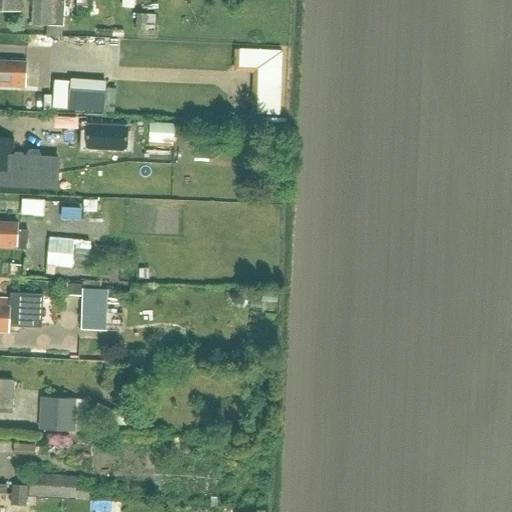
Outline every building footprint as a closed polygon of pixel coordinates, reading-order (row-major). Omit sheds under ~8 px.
[(0,0),(0,9),(20,10),(20,0),(0,0)] [(64,26),(65,0),(32,0),(31,25),(64,26)] [(146,14),(137,14),(136,30),(145,30),(146,14)] [(241,51),(240,71),(258,71),(257,115),(281,115),(282,52),(241,51)] [(0,86),(25,87),(27,63),(0,61),(0,86)] [(68,111),(104,113),(106,82),(70,80),(68,111)] [(173,142),(174,121),(149,121),(149,141),(173,142)] [(87,125),(86,149),(126,151),(127,127),(87,125)] [(0,138),(0,186),(41,189),(42,158),(40,157),(40,156),(38,151),(30,151),(27,156),(27,157),(13,156),(14,139),(0,138)] [(43,216),(44,200),(22,200),(21,215),(43,216)] [(0,247),(27,249),(28,230),(18,230),(18,224),(0,222),(0,247)] [(87,276),(90,241),(49,237),(46,273),(87,276)] [(108,289),(83,289),(81,329),(106,331),(108,289)] [(41,328),(43,295),(10,293),(9,299),(0,298),(0,332),(9,333),(9,326),(41,328)] [(241,295),(238,293),(234,294),(232,297),(233,301),(236,303),(240,302),(242,299),(241,295)] [(0,411),(12,412),(13,381),(0,380),(0,411)] [(74,431),(75,399),(40,397),(38,430),(74,431)] [(98,403),(94,412),(124,425),(128,416),(98,403)] [(35,455),(35,445),(13,444),(13,454),(35,455)] [(75,498),(75,476),(30,473),(29,495),(75,498)] [(13,485),(12,495),(26,495),(27,485),(13,485)] [(26,505),(26,495),(12,495),(12,505),(26,505)]
